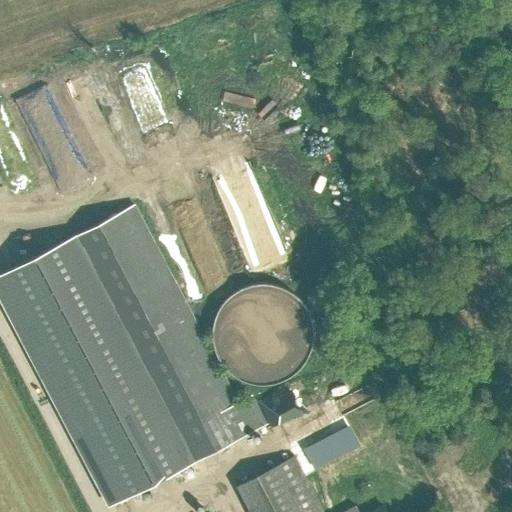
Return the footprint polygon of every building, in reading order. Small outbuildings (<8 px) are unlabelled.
[(0,112),(0,156),(4,165),(22,156),(0,112)] [(25,126),(32,143),(62,130),(54,113),(25,126)] [(48,141),(46,137),(35,144),(52,170),(61,164),(53,152),(61,146),(55,137),(48,141)] [(135,205),(63,242),(0,275),(0,300),(108,506),(266,422),(251,394),(238,401),(135,205)] [(257,401),(270,426),(313,403),(300,378),(257,401)] [(324,511),(295,455),(238,485),(251,511),(387,511),(383,505),(368,511),(359,511),(355,504),(340,511),(324,511)]
